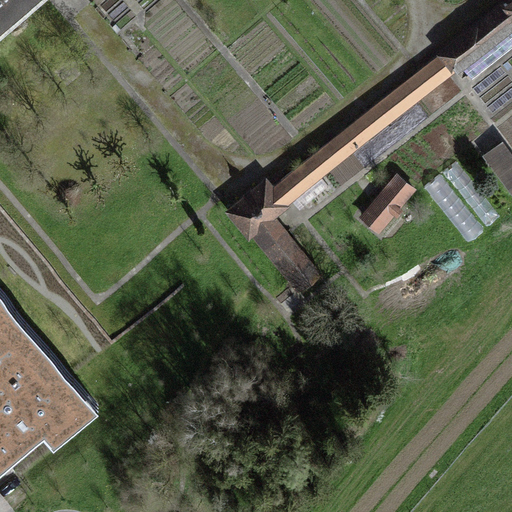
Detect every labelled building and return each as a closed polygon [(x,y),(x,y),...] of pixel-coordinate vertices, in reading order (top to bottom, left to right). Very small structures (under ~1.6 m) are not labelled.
[(0,0),(0,22),(25,0),(0,0)] [(511,0),(509,0),(271,188),(285,204),(457,69),(468,83),(511,47),(511,0)] [(484,149),(511,184),(511,145),(503,134),(484,149)] [(425,184),(468,238),(484,226),(440,172),(425,184)] [(396,174),(363,215),(379,228),(413,188),(396,174)] [(272,215),(285,204),(271,188),(266,181),(230,209),(249,233),(252,230),(299,289),(318,274),(272,215)] [(0,461),(41,427),(51,439),(84,411),(67,391),(72,382),(57,365),(48,369),(29,345),(34,337),(0,296),(0,295),(0,461)]
